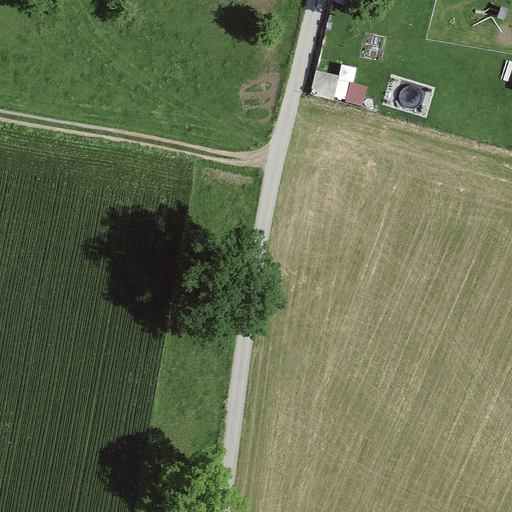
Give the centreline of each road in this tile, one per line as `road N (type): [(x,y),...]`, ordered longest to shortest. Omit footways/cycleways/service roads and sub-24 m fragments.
road 1 (unclassified): [(316,0),(272,162),(223,511)]
road 2 (track): [(0,116),(272,162)]
